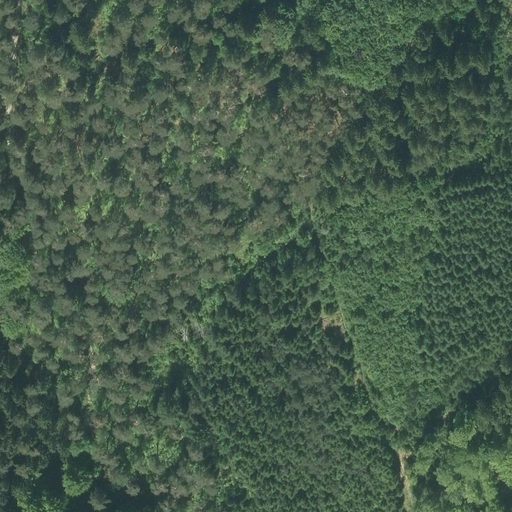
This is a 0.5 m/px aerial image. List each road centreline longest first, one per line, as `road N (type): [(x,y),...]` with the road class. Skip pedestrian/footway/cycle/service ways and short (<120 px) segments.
road 1 (unknown): [(13,205),(85,335),(90,394),(83,421)]
road 2 (unknown): [(13,205),(17,0)]
